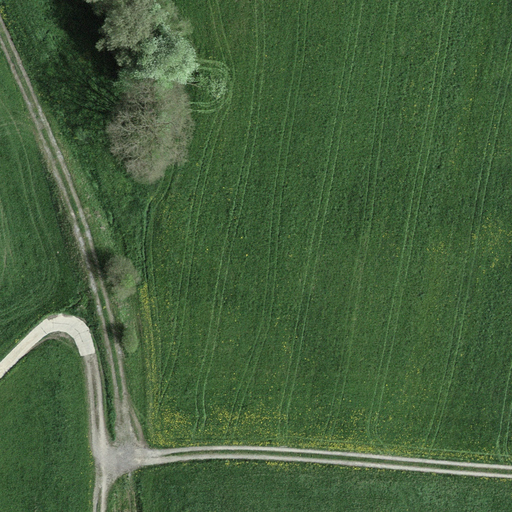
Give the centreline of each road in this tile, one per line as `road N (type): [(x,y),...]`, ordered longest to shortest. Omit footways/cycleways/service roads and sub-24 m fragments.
road 1 (unclassified): [(0,371),(47,325),(79,331),(93,377),(101,464),(228,452),(511,474)]
road 2 (track): [(0,28),(89,253),(116,361),(125,462)]
